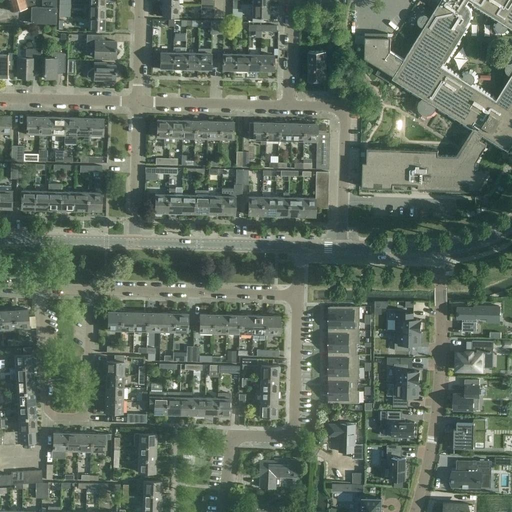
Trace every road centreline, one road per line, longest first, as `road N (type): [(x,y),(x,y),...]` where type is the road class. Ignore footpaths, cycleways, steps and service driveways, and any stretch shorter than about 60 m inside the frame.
road 1 (residential): [(90,291),(87,404),(83,418),(55,419),(45,408),(39,290)]
road 2 (residential): [(221,511),(231,449),(243,438),(291,439),(297,296)]
road 3 (residential): [(439,249),(438,396),(415,511)]
road 4 (residential): [(90,291),(297,296)]
road 5 (residential): [(287,105),(332,106),(345,118),(343,248)]
road 6 (tertiary): [(134,242),(298,247)]
road 7 (residential): [(137,102),(287,105)]
road 8 (residential): [(134,242),(137,102)]
road 9 (residential): [(0,98),(137,102)]
road 10 (tertiary): [(0,239),(134,242)]
